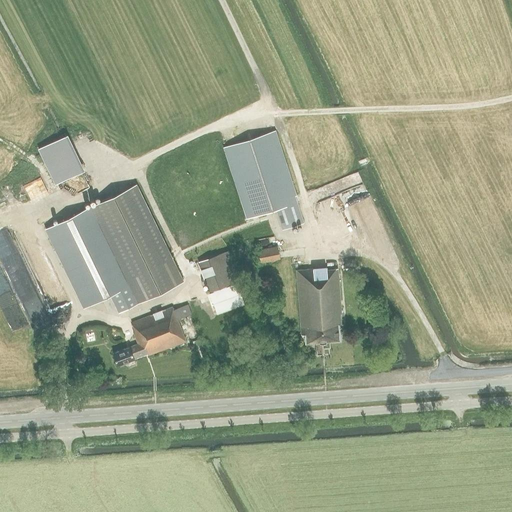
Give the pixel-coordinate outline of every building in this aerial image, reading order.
[(304,223),(274,131),(224,148),(248,219),(276,210),(283,230),(304,223)] [(38,149),(55,185),(82,172),(65,136),(38,149)] [(110,295),(119,313),(183,281),(136,185),(46,229),(84,308),(110,295)] [(261,263),(280,259),(277,246),(258,250),(261,263)] [(222,289),(229,286),(241,282),(229,251),(198,262),(210,293),(222,289)] [(319,268),(319,261),(308,261),(309,269),(296,270),(301,334),(305,334),(305,343),(340,341),(339,325),(341,325),(341,316),(342,315),(338,269),(327,270),(327,268),(319,268)] [(222,289),(210,293),(218,315),(249,304),(241,282),(222,289)] [(185,318),(182,307),(174,310),(173,307),(132,323),(135,332),(133,332),(137,345),(114,353),(119,364),(147,354),(148,356),(185,342),(178,320),(185,318)]
